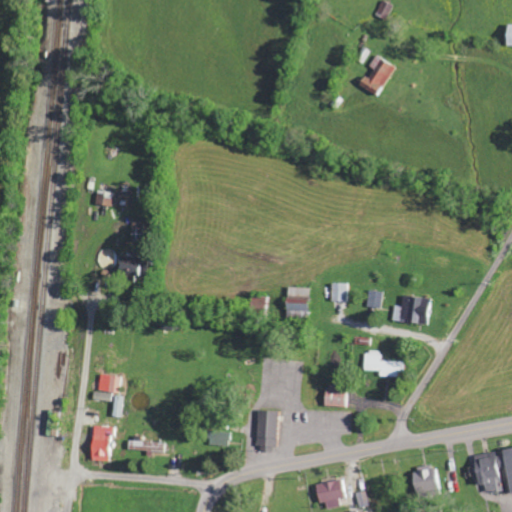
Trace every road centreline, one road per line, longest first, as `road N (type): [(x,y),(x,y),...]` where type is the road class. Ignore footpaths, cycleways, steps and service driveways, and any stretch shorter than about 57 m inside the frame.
road 1 (secondary): [(203,511),(219,486),(253,470),(511,421)]
road 2 (residential): [(396,442),(511,238)]
road 3 (residential): [(69,511),(93,293)]
road 4 (residential): [(219,486),(74,473)]
